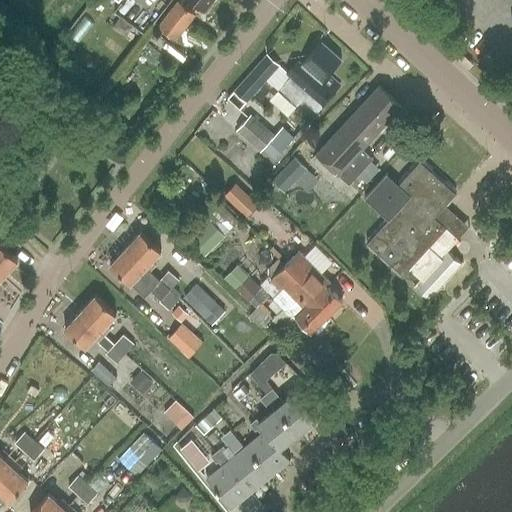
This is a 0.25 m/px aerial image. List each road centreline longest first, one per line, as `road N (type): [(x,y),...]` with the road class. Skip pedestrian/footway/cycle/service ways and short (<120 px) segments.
road 1 (residential): [(0,367),(58,268),(276,0)]
road 2 (residential): [(449,440),(410,401),(388,393),(364,397),(284,490),(283,511)]
road 3 (unclassified): [(453,86),(413,95),(310,0)]
road 4 (secondary): [(453,86),(363,0)]
